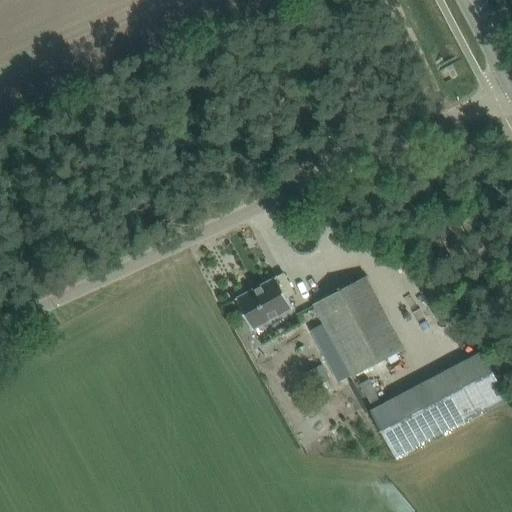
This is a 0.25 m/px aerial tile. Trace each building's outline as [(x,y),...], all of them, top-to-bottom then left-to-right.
[(446,176),(452,186),(462,181),(456,171),(446,176)] [(394,215),(389,224),(401,231),(406,221),(394,215)] [(405,347),(377,294),(367,276),(314,304),(324,322),(352,375),(405,347)] [(253,329),(293,307),(277,277),(237,299),(253,329)] [(503,404),(509,400),(483,351),(370,410),(396,460),(463,425),(503,404)] [(323,368),(309,375),(315,386),(328,379),(323,368)] [(325,381),(317,386),(321,393),(329,388),(325,381)]
